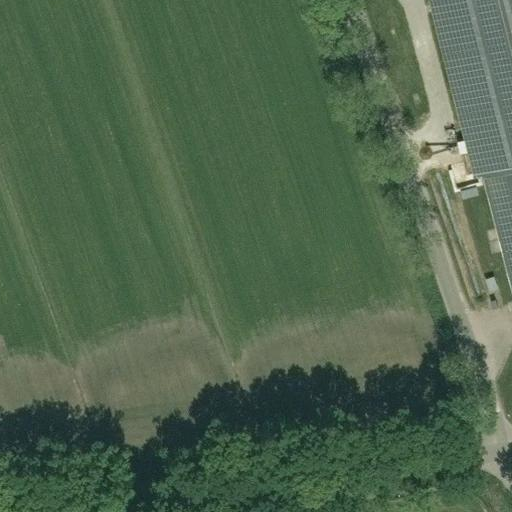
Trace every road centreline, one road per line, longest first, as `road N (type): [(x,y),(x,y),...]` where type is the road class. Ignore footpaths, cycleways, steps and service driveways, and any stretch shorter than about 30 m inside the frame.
road 1 (tertiary): [(18,511),(507,452)]
road 2 (unclassified): [(507,452),(347,0)]
